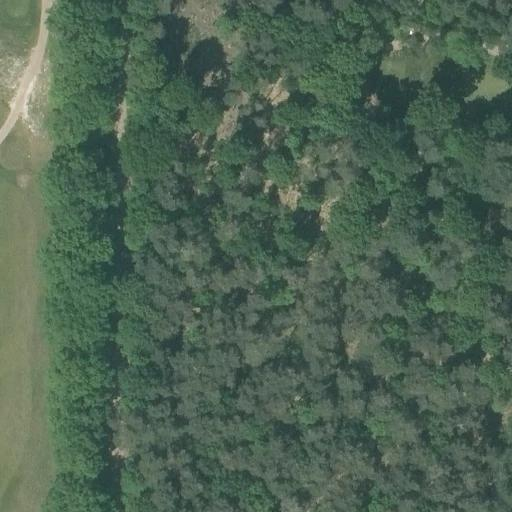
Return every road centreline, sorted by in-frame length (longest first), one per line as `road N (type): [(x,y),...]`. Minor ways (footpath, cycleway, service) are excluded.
road 1 (unclassified): [(106,511),(118,0)]
road 2 (track): [(511,261),(445,209),(405,147),(335,82),(274,0)]
